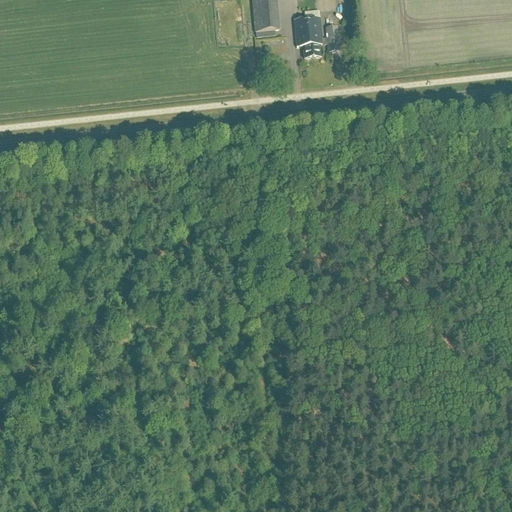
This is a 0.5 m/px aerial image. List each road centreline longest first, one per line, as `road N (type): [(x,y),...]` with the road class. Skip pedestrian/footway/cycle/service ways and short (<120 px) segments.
road 1 (primary): [(0,148),(511,94)]
road 2 (track): [(268,511),(252,165)]
